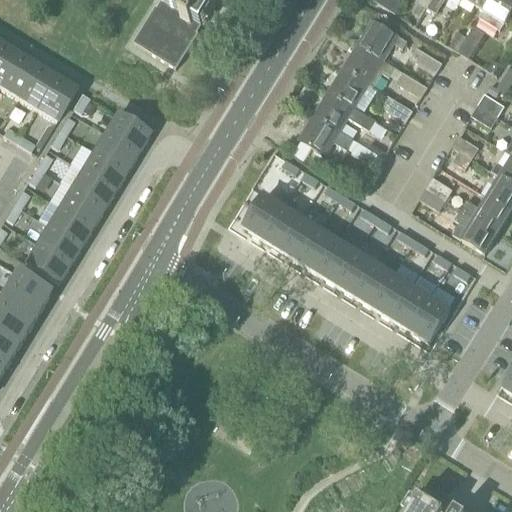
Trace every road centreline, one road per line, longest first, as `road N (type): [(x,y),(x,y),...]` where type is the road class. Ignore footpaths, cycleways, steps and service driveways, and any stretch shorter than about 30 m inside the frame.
road 1 (residential): [(208,168),(186,155),(153,162),(0,415)]
road 2 (unclassified): [(429,432),(156,259)]
road 3 (tertiary): [(9,511),(123,339),(156,259)]
road 4 (tertiary): [(156,259),(105,328),(0,505)]
road 5 (tertiary): [(208,168),(312,0)]
road 6 (residential): [(429,432),(511,297)]
